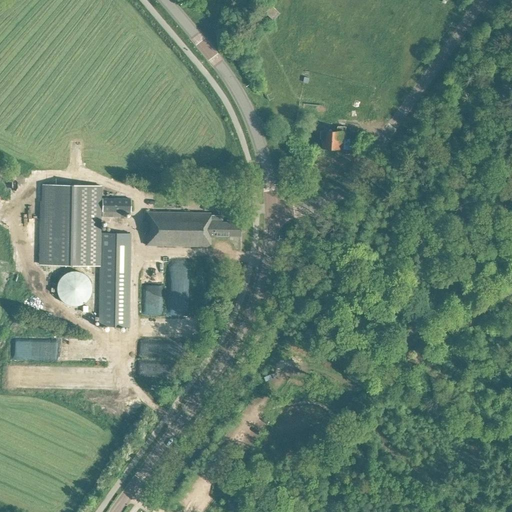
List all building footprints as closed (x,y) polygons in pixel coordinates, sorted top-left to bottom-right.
[(274,20),(280,13),(272,6),(266,13),(274,20)] [(346,132),(346,127),(338,127),(337,132),(321,131),(320,139),(322,139),(322,148),(343,149),(349,149),(350,140),(345,140),(346,132)] [(100,233),(101,185),(41,184),(41,201),(39,201),(38,264),(100,265),(99,326),(128,327),(130,234),(100,233)] [(130,212),(130,200),(102,199),(101,212),(130,212)] [(239,236),(239,223),(221,223),(221,216),(210,216),(210,214),(146,212),(146,245),(209,247),(209,237),(228,238),(228,236),(239,236)] [(188,312),(187,260),(168,261),(169,313),(188,312)] [(76,306),(78,306),(81,305),(83,304),(85,302),(86,301),(88,299),(89,298),(90,296),(90,294),(90,292),(91,289),(91,285),(90,284),(89,282),(89,281),(88,280),(87,278),(86,277),(84,276),(83,275),(81,274),(79,273),(77,272),(75,272),(73,272),(72,272),(70,272),(67,273),(64,275),(63,276),(61,277),(59,279),(58,281),(58,283),(57,285),(57,287),(57,289),(57,291),(57,293),(58,295),(59,297),(59,299),(60,300),(61,301),(62,302),(64,303),(67,305),(70,306),(72,306),(74,306),(76,306)] [(28,360),(103,359),(103,340),(28,340),(28,360)] [(141,364),(141,374),(154,374),(155,364),(141,364)] [(7,369),(7,383),(21,383),(22,369),(7,369)]
